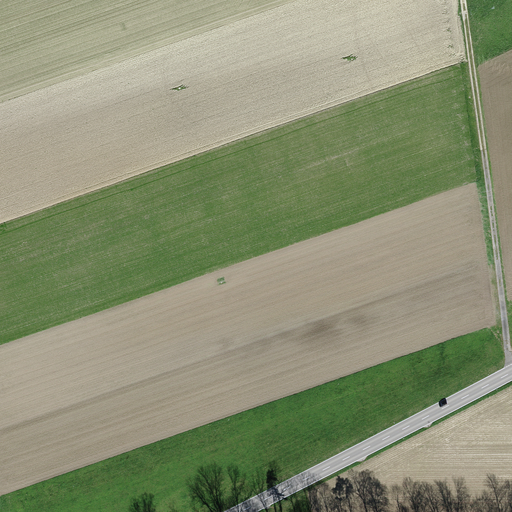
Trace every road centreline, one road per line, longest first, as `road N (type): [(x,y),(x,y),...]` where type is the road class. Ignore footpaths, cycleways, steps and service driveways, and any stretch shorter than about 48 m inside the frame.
road 1 (track): [(511,373),(463,0)]
road 2 (secondary): [(238,511),(511,372)]
